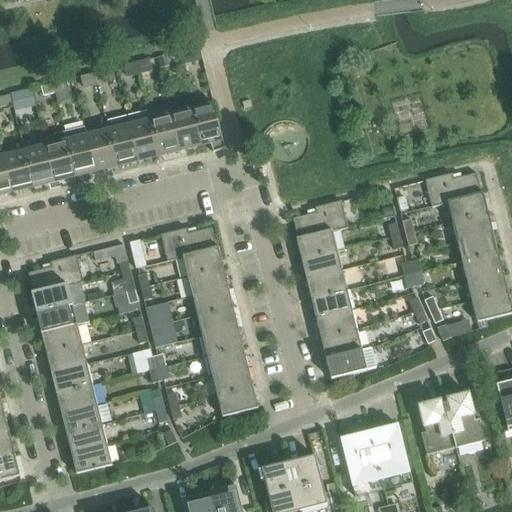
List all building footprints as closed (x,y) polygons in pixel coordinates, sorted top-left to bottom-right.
[(189,52),(179,54),(182,66),(192,63),(189,52)] [(166,57),(157,59),(160,70),(168,68),(166,57)] [(149,61),(136,64),(139,75),(151,72),(149,61)] [(136,64),(124,68),(126,78),(139,75),(136,64)] [(112,70),(100,73),(103,84),(114,81),(112,70)] [(94,75),(80,78),(83,90),(97,87),(94,75)] [(66,82),(52,85),(54,94),(68,91),(66,82)] [(52,85),(41,88),(43,97),(54,94),(52,85)] [(9,96),(0,98),(0,100),(2,108),(11,106),(9,96)] [(213,105),(192,110),(201,148),(210,146),(213,154),(225,150),(213,105)] [(180,153),(171,116),(169,108),(148,113),(159,159),(180,153)] [(192,110),(171,116),(180,153),(201,148),(192,110)] [(148,113),(127,118),(138,164),(159,159),(148,113)] [(127,118),(106,123),(108,131),(117,169),(138,164),(127,118)] [(64,134),(66,142),(75,179),(96,174),(87,136),(85,129),(64,134)] [(108,131),(87,136),(96,174),(117,169),(108,131)] [(64,134),(43,139),(45,147),(54,185),(75,179),(66,142),(64,134)] [(54,185),(45,147),(24,152),(33,190),(54,185)] [(24,152),(3,157),(12,195),(33,190),(24,152)] [(3,157),(0,157),(0,198),(12,195),(3,157)] [(452,176),(425,182),(432,207),(446,204),(481,195),(476,175),(453,181),(452,176)] [(481,195),(446,204),(452,224),(488,215),(483,195),(481,195)] [(406,198),(397,200),(400,213),(409,211),(406,198)] [(315,210),(316,215),(293,221),(298,240),(332,232),(348,228),(341,203),(315,210)] [(391,209),(383,210),(385,219),(393,217),(391,209)] [(488,215),(452,224),(457,244),(493,235),(488,215)] [(411,221),(402,224),(405,236),(414,234),(411,221)] [(187,230),(161,237),(167,262),(182,258),(217,249),(210,224),(195,228),(197,233),(188,235),(187,230)] [(397,225),(388,227),(391,239),(400,237),(397,225)] [(298,240),(296,241),(301,262),(337,253),(332,232),(298,240)] [(414,234),(405,236),(408,248),(417,246),(414,234)] [(493,235),(457,244),(462,264),(498,255),(493,235)] [(400,237),(391,239),(394,252),(403,249),(400,237)] [(217,249),(182,258),(188,279),(223,270),(218,249),(217,249)] [(337,253),(301,262),(306,282),(342,273),(337,253)] [(143,255),(133,258),(136,270),(146,268),(143,255)] [(498,255),(462,264),(467,284),(503,275),(498,255)] [(67,286),(83,282),(77,257),(50,264),(51,269),(28,275),(33,295),(67,286)] [(418,262),(409,264),(412,276),(421,274),(418,262)] [(409,264),(401,266),(404,278),(412,276),(409,264)] [(223,270),(188,279),(192,299),(228,290),(223,270)] [(342,273),(306,282),(311,301),(347,292),(342,273)] [(421,274),(412,276),(415,289),(424,286),(421,274)] [(503,275),(467,284),(472,303),(508,294),(503,275)] [(147,276),(138,278),(141,290),(150,288),(147,276)] [(412,276),(404,278),(407,291),(415,289),(412,276)] [(132,279),(123,282),(126,294),(135,292),(132,279)] [(33,295),(32,295),(37,316),(72,307),(67,286),(33,295)] [(150,288),(141,290),(144,303),(153,300),(150,288)] [(228,290),(192,299),(197,319),(233,310),(228,290)] [(351,294),(360,329),(369,327),(360,291),(351,294)] [(135,292),(126,294),(129,306),(138,304),(135,292)] [(347,292),(311,301),(316,321),(352,312),(347,292)] [(511,315),(511,311),(508,294),(472,303),(477,324),(470,326),(471,333),(488,328),(486,322),(511,315)] [(433,299),(425,302),(430,314),(438,311),(433,299)] [(417,300),(409,303),(414,315),(422,311),(417,300)] [(72,307),(37,316),(42,336),(77,327),(72,307)] [(233,310),(197,319),(202,339),(238,330),(233,310)] [(422,311),(414,315),(419,326),(427,323),(422,311)] [(438,311),(430,314),(435,326),(443,322),(438,311)] [(352,312),(316,321),(321,341),(357,332),(352,312)] [(156,315),(147,318),(151,330),(159,328),(156,315)] [(142,319),(133,321),(136,334),(145,332),(142,319)] [(451,339),(446,326),(437,330),(443,343),(451,339)] [(77,327),(42,336),(47,356),(82,347),(77,327)] [(159,328),(151,330),(153,342),(162,340),(159,328)] [(238,330),(202,339),(207,359),(243,350),(238,330)] [(431,331),(422,334),(428,346),(436,343),(431,331)] [(145,332),(136,334),(139,346),(148,344),(145,332)] [(357,332),(321,341),(326,361),(362,352),(357,332)] [(82,347),(47,356),(52,376),(87,367),(82,347)] [(243,350),(207,359),(212,378),(248,369),(243,350)] [(362,352),(326,361),(331,382),(367,373),(367,372),(376,370),(371,350),(362,352)] [(163,357),(155,359),(158,371),(166,369),(163,357)] [(155,359),(146,361),(149,373),(158,371),(155,359)] [(87,367),(52,376),(56,396),(92,387),(87,367)] [(158,371),(161,383),(169,381),(166,369),(158,371)] [(248,369),(212,378),(217,398),(253,389),(248,369)] [(158,371),(149,373),(152,385),(161,383),(158,371)] [(501,385),(496,386),(508,435),(511,433),(511,373),(511,371),(499,374),(499,373),(498,373),(501,385)] [(92,387),(56,396),(61,416),(97,407),(92,387)] [(253,389),(217,398),(222,419),(258,410),(253,389)] [(445,407),(456,450),(485,443),(480,422),(475,423),(468,396),(467,396),(466,393),(455,396),(456,399),(448,401),(449,406),(445,407)] [(176,395),(167,397),(170,410),(179,408),(176,395)] [(161,399),(153,401),(156,413),(164,411),(161,399)] [(456,450),(445,407),(441,408),(440,403),(432,405),(431,402),(420,405),(420,408),(419,408),(426,435),(421,437),(427,457),(456,450)] [(97,407),(61,416),(66,435),(102,427),(97,407)] [(179,408),(170,410),(173,422),(182,420),(179,408)] [(164,411),(156,413),(159,426),(167,424),(164,411)] [(5,417),(0,418),(0,439),(10,437),(5,417)] [(390,428),(390,429),(383,431),(384,435),(370,438),(381,481),(382,481),(402,476),(402,477),(410,475),(398,426),(390,428)] [(102,427),(66,435),(71,455),(107,446),(102,427)] [(169,448),(177,444),(171,432),(163,436),(169,448)] [(10,437),(0,439),(0,460),(15,457),(10,437)] [(382,481),(381,481),(370,438),(357,442),(356,438),(349,439),(341,441),(355,499),(356,499),(356,498),(383,491),(383,492),(384,492),(382,481)] [(107,446),(71,455),(76,476),(112,467),(107,446)] [(15,457),(0,460),(0,482),(20,478),(15,457)] [(288,464),(300,511),(328,511),(315,458),(288,464)] [(300,511),(288,464),(262,471),(271,511),(300,511)] [(242,511),(236,488),(209,494),(213,511),(242,511)] [(213,511),(209,494),(182,501),(184,511),(213,511)]
